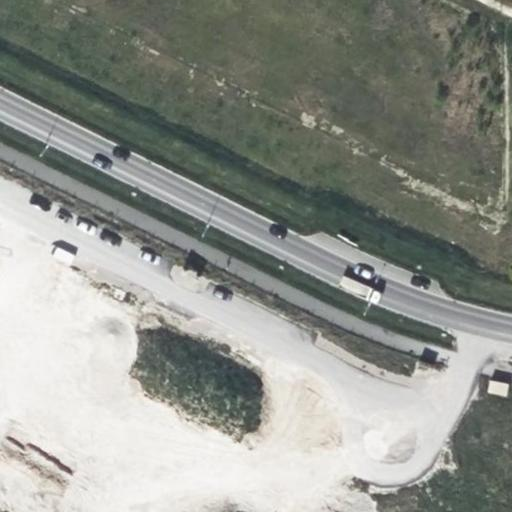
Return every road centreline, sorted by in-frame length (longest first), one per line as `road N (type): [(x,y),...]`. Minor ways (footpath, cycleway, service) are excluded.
road 1 (tertiary): [(0,109),(348,281),(484,325)]
road 2 (residential): [(0,203),(337,374),(398,435)]
road 3 (residential): [(484,325),(467,387),(455,511)]
